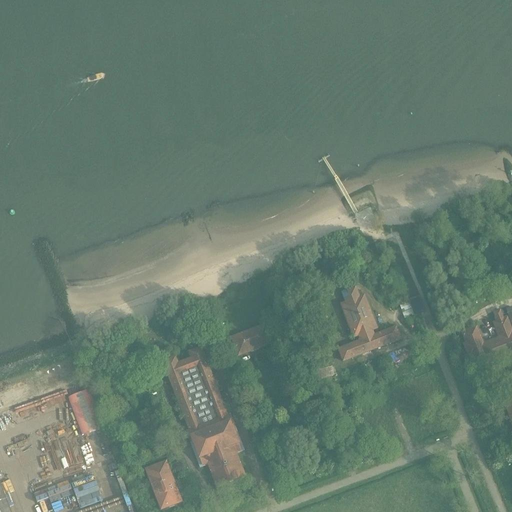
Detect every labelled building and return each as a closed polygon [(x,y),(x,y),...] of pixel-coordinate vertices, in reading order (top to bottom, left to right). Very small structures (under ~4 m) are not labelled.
[(342,362),(400,340),(395,328),(373,336),(371,332),(376,330),(363,296),(358,298),(354,289),(341,294),(344,303),(340,305),(353,338),(357,337),(360,342),(338,350),(342,362)] [(408,302),(414,317),(424,313),(418,298),(408,302)] [(483,363),(484,365),(511,354),(511,333),(511,334),(506,319),(502,320),(499,312),(493,314),(496,323),(492,324),(498,339),(482,345),(475,328),(461,333),(465,345),(462,346),(468,359),(470,358),(473,367),(483,363)] [(235,351),(237,358),(270,345),(263,326),(230,339),(232,345),(229,346),(232,352),(235,351)] [(207,465),(217,489),(245,478),(235,454),(241,452),(227,416),(226,417),(200,349),(188,354),(190,359),(177,365),(174,358),(162,363),(188,431),(188,432),(201,467),(207,465)] [(326,356),(315,359),(318,366),(328,364),(326,356)] [(112,388),(119,385),(117,380),(110,382),(112,388)] [(340,411),(330,385),(326,386),(336,412),(340,411)] [(88,391),(68,399),(82,436),(103,428),(88,391)] [(511,397),(503,401),(511,426),(511,397)] [(267,422),(266,422),(254,427),(256,433),(269,429),(267,422)] [(160,503),(157,504),(160,511),(181,503),(178,496),(176,497),(168,476),(170,475),(165,462),(144,471),(149,483),(152,482),(160,503)]
